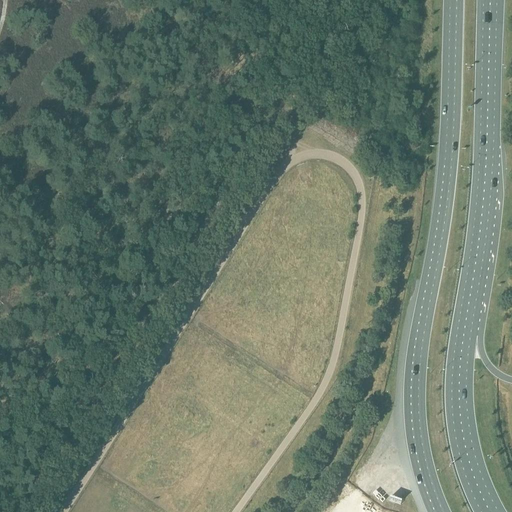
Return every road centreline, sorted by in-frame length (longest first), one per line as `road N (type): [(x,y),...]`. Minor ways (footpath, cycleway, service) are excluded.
road 1 (primary): [(489,511),(464,447),(457,386),(484,190),(495,0)]
road 2 (primary): [(452,0),(447,163),(414,380),(416,433),(438,511)]
road 3 (track): [(268,115),(289,104),(324,111),(372,148),(383,172),(368,310),(337,447),(384,511)]
road 4 (track): [(301,156),(283,165),(62,511)]
road 5 (track): [(234,511),(330,369),(362,208),(358,178),(344,161),(320,152)]
road 6 (track): [(293,0),(268,115),(301,156)]
